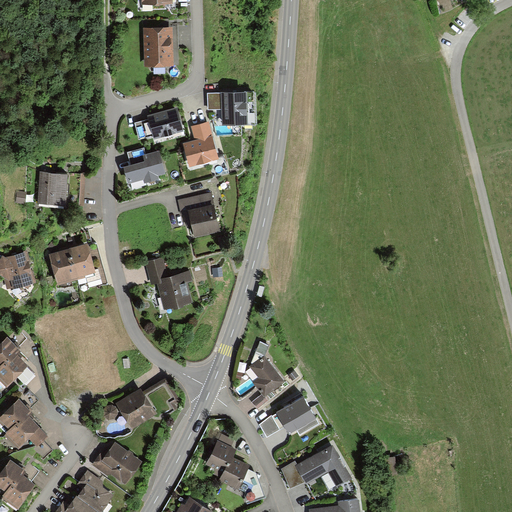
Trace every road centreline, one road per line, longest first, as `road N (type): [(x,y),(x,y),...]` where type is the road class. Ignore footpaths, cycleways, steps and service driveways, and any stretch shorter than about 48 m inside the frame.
road 1 (residential): [(210,389),(155,355),(130,323),(110,235),(113,111),(194,80),(195,0)]
road 2 (tertiary): [(210,389),(267,206),(290,0)]
road 3 (residential): [(510,0),(469,28),(454,58),(474,156)]
road 4 (track): [(511,319),(474,156)]
road 5 (residential): [(284,511),(260,449),(238,413),(210,389)]
road 6 (tertiary): [(149,511),(210,389)]
road 7 (residential): [(33,511),(80,447),(47,408)]
